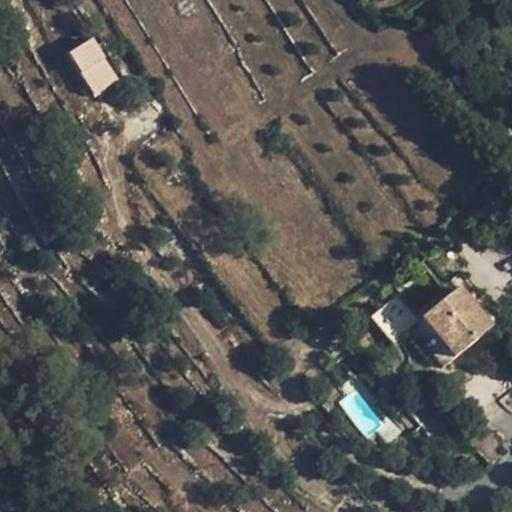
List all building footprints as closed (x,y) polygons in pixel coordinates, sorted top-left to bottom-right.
[(94,95),(120,79),(93,36),(67,52),(94,95)] [(456,133),(445,142),(454,153),(466,143),(456,133)] [(507,203),(499,193),(477,210),(486,221),(499,210),(507,203)] [(509,221),(499,210),(486,221),(495,232),(509,221)] [(443,288),(450,297),(458,290),(467,283),(460,274),(443,288)] [(499,322),(467,283),(458,290),(490,329),(499,322)] [(490,329),(458,290),(450,297),(421,321),(410,330),(442,369),(453,359),(482,335),(490,329)] [(410,330),(421,321),(399,294),(370,317),(392,345),(410,330)] [(507,331),(499,322),(490,329),(482,335),(490,346),(507,331)] [(334,407),(328,400),(321,406),(328,413),(334,407)]
